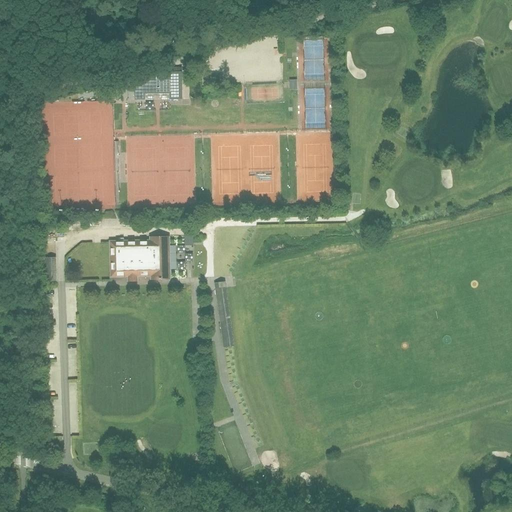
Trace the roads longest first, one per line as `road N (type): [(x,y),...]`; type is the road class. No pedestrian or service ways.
road 1 (residential): [(244,511),(0,456)]
road 2 (unclassified): [(202,50),(395,0)]
